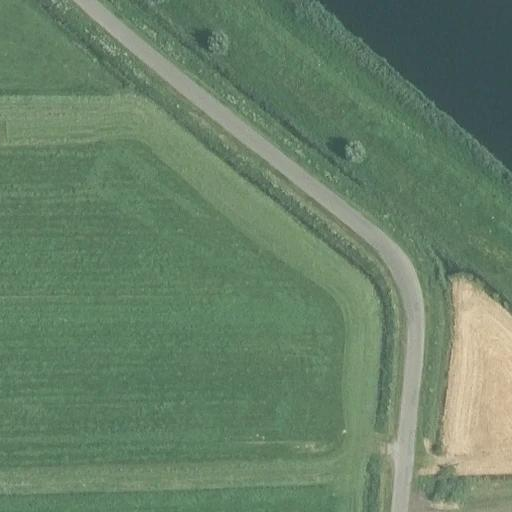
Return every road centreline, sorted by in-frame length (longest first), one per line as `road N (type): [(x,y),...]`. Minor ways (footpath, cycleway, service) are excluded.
road 1 (unclassified): [(396,511),(414,328),(408,280),(396,259),(83,0)]
road 2 (track): [(511,246),(382,148),(211,0)]
